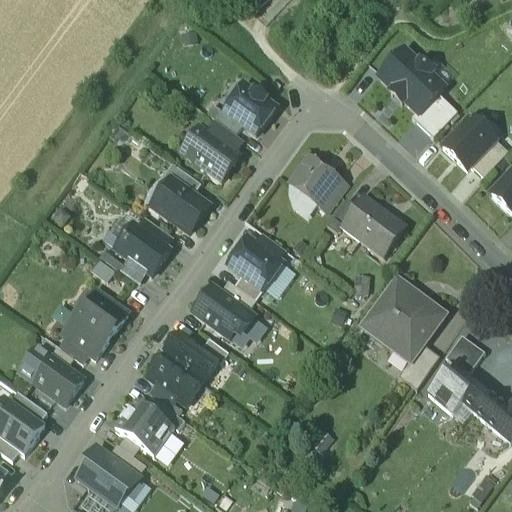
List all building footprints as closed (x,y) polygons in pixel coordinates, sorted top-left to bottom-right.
[(418,69),(404,56),(379,82),(393,96),(391,98),(402,109),(404,106),(416,118),(419,120),(439,100),(444,94),(429,80),(432,77),(421,66),(418,69)] [(271,72),(263,80),(275,91),(283,83),(271,72)] [(244,90),(224,117),(243,131),(256,141),(276,113),(244,90)] [(439,100),(419,120),(416,118),(412,123),(433,143),(458,118),(439,100)] [(236,141),(243,131),(224,117),(213,110),(206,120),(216,127),(236,141)] [(471,122),(442,152),(467,175),(471,172),(495,145),(471,122)] [(236,141),(216,127),(207,140),(233,159),(242,146),(236,141)] [(207,140),(200,135),(182,159),(221,187),(239,163),(233,159),(207,140)] [(495,145),(471,172),(483,184),(508,158),(495,145)] [(337,183),(309,163),(290,190),(318,210),(337,183)] [(201,190),(173,170),(164,181),(171,186),(171,185),(194,201),(201,190)] [(511,176),(491,198),(511,218),(511,176)] [(337,183),(318,210),(328,217),(347,191),(337,183)] [(194,201),(171,185),(171,186),(160,201),(163,203),(155,215),(189,239),(209,212),(194,201)] [(405,234),(364,203),(356,212),(357,213),(342,233),(383,263),(405,234)] [(347,205),(327,232),(337,239),(342,233),(357,213),(356,212),(347,205)] [(173,244),(145,223),(137,234),(166,254),(173,244)] [(137,234),(133,231),(116,255),(129,265),(147,278),(151,281),(169,257),(166,254),(137,234)] [(257,250),(278,266),(285,256),(264,241),(257,250)] [(248,244),(228,271),(242,282),(263,297),(283,269),(278,266),(257,250),(248,244)] [(147,278),(129,265),(122,276),(139,288),(147,278)] [(256,307),(263,297),(242,282),(235,292),(256,307)] [(445,321),(397,286),(362,333),(408,368),(410,368),(422,352),(445,321)] [(257,328),(209,295),(191,324),(240,356),(257,328)] [(95,296),(63,341),(65,344),(89,361),(95,365),(128,319),(95,296)] [(202,354),(179,338),(163,361),(202,389),(218,367),(218,366),(202,354)] [(485,359),(462,342),(446,364),(452,370),(453,369),(468,381),(485,359)] [(59,353),(45,344),(38,354),(67,374),(74,365),(59,353)] [(89,361),(65,344),(59,353),(74,365),(83,370),(89,361)] [(229,359),(209,345),(202,354),(218,366),(218,367),(221,369),(229,359)] [(422,352),(410,368),(408,368),(398,382),(417,395),(439,364),(422,352)] [(67,374),(38,354),(20,379),(65,411),(83,386),(67,374)] [(202,389),(163,361),(147,383),(157,390),(160,392),(161,392),(177,403),(177,404),(186,411),(202,389)] [(468,381),(453,369),(452,370),(428,399),(452,420),(462,409),(473,418),(489,399),(468,381)] [(160,392),(157,390),(150,400),(156,405),(169,414),(177,404),(177,403),(161,392),(160,392)] [(47,419),(18,398),(11,408),(40,429),(47,419)] [(511,416),(511,417),(489,399),(473,418),(510,449),(511,445),(511,416)] [(11,408),(4,403),(0,408),(0,444),(19,458),(24,461),(45,432),(11,408)] [(169,414),(156,405),(149,415),(175,433),(178,436),(185,426),(169,414)] [(149,415),(136,406),(115,435),(154,462),(175,433),(149,415)] [(19,458),(0,444),(0,458),(0,459),(12,468),(19,458)] [(128,511),(143,490),(96,455),(73,487),(104,511),(128,511)] [(0,473),(0,502),(4,496),(0,493),(10,481),(0,473)] [(292,502),(288,511),(303,511),(306,507),(292,502)]
